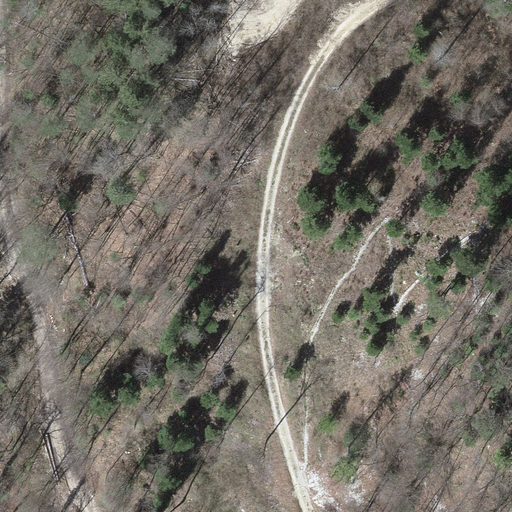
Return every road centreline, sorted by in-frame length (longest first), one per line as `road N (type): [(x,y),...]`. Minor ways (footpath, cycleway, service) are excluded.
road 1 (track): [(299,484),(261,320),(266,196),(304,87),(328,50),(388,0)]
road 2 (track): [(0,186),(44,327),(63,451),(88,511)]
